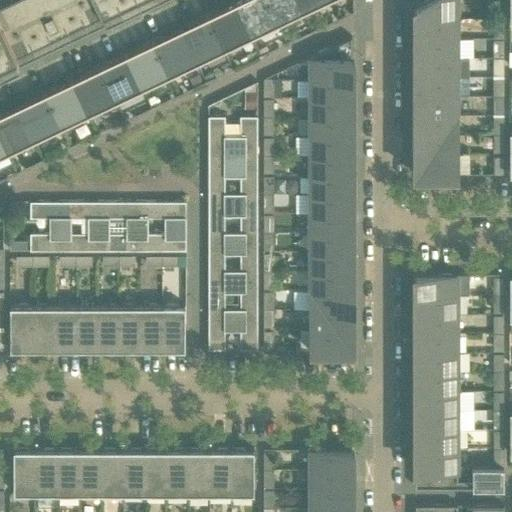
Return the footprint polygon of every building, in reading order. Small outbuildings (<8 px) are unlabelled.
[(18,0),(0,0),(0,5),(14,35),(31,27),(18,0)] [(39,0),(18,0),(31,27),(49,18),(39,0)] [(61,0),(39,0),(49,18),(51,22),(59,18),(57,14),(66,10),(61,0)] [(82,0),(61,0),(66,10),(83,2),(82,0)] [(265,0),(236,0),(233,2),(248,34),(275,21),(265,0)] [(298,0),(265,0),(275,21),(303,8),(298,0)] [(298,0),(303,8),(320,0),(298,0)] [(413,16),(413,19),(457,19),(456,0),(426,0),(415,6),(415,16),(413,16)] [(233,2),(206,15),(221,47),(248,34),(233,2)] [(493,3),(493,18),(503,18),(503,3),(493,3)] [(0,5),(0,41),(14,35),(0,5)] [(206,15),(179,28),(194,60),(221,47),(206,15)] [(503,18),(493,18),(493,33),(503,33),(503,18)] [(413,35),(413,38),(457,38),(457,19),(413,19),(415,19),(415,35),(413,35)] [(179,28),(152,41),(167,73),(194,60),(179,28)] [(309,56),(309,77),(353,77),(353,57),(351,57),(351,36),(309,56)] [(413,54),(413,57),(457,57),(457,38),(413,38),(413,39),(415,39),(415,54),(413,54)] [(152,41),(125,53),(140,86),(167,73),(152,41)] [(493,43),(493,57),(503,57),(503,43),(493,43)] [(267,44),(258,48),(261,54),(270,50),(267,44)] [(259,55),(256,50),(250,52),(253,58),(259,55)] [(125,53),(97,66),(113,99),(140,86),(125,53)] [(413,76),(457,76),(471,76),(471,57),(457,57),(413,57),(413,58),(415,58),(415,74),(413,74),(413,76)] [(503,57),(493,57),(493,71),(503,71),(503,57)] [(97,66),(70,79),(86,112),(113,99),(97,66)] [(202,82),(198,74),(189,78),(193,86),(202,82)] [(413,93),(413,95),(457,95),(457,76),(413,76),(413,77),(415,77),(415,93),(413,93)] [(309,77),(309,97),(353,97),(353,77),(309,77)] [(263,92),(273,92),(273,78),(263,78),(263,92)] [(70,79),(43,92),(59,125),(86,112),(70,79)] [(493,81),(493,95),(503,95),(503,81),(493,81)] [(246,88),(246,105),(258,105),(257,88),(246,88)] [(43,92),(16,105),(32,138),(59,125),(43,92)] [(148,97),(152,106),(160,102),(156,93),(148,97)] [(413,112),(413,115),(457,115),(457,95),(413,95),(413,96),(415,96),(415,112),(413,112)] [(503,95),(493,95),(493,110),(503,110),(503,95)] [(309,97),(309,116),(353,116),(353,97),(309,97)] [(263,101),(263,116),(273,116),(273,101),(263,101)] [(16,105),(0,112),(0,140),(5,151),(32,138),(16,105)] [(208,139),(208,154),(257,154),(257,115),(240,115),(240,122),(225,122),(225,115),(208,115),(208,132),(210,132),(210,139),(208,139)] [(413,131),(413,134),(457,134),(457,115),(413,115),(415,115),(415,131),(413,131)] [(273,116),(263,116),(263,130),(273,130),(273,116)] [(309,116),(309,135),(353,135),(353,116),(309,116)] [(493,119),(493,134),(503,134),(503,119),(493,119)] [(413,150),(413,153),(457,153),(457,134),(413,134),(413,135),(415,135),(415,150),(413,150)] [(503,134),(493,134),(493,148),(503,148),(503,134)] [(309,135),(309,154),(353,154),(353,135),(309,135)] [(263,140),(263,154),(273,154),(273,140),(263,140)] [(457,153),(413,153),(413,154),(415,154),(415,173),(457,173),(457,153)] [(208,154),(208,170),(210,170),(210,176),(208,176),(208,193),(257,193),(257,154),(208,154)] [(273,154),(263,154),(263,169),(273,169),(273,154)] [(309,154),(309,173),(353,173),(353,171),(353,154),(309,154)] [(493,159),(493,173),(503,173),(503,159),(493,159)] [(309,173),(309,193),(353,193),(353,190),(353,174),(353,173),(309,173)] [(263,179),(263,193),(273,193),(273,179),(263,179)] [(208,193),(208,209),(210,209),(210,215),(208,215),(208,232),(257,232),(257,193),(208,193)] [(273,193),(263,193),(263,207),(273,207),(273,193)] [(309,193),(309,212),(353,212),(353,194),(353,193),(309,193)] [(69,249),(69,200),(54,200),(54,202),(47,202),(47,200),(30,200),(30,217),(49,217),(49,231),(30,231),(30,240),(30,249),(69,249)] [(108,200),(92,200),(92,202),(86,202),(86,200),(69,200),(69,249),(108,249),(108,200)] [(146,200),(131,200),(131,202),(124,202),(124,200),(108,200),(108,249),(146,249),(146,200)] [(186,200),(169,200),(169,201),(162,201),(162,200),(146,200),(146,249),(186,249),(186,200)] [(309,212),(309,232),(353,232),(353,212),(309,212)] [(263,217),(263,232),(273,232),(273,217),(263,217)] [(208,232),(208,247),(210,247),(210,254),(208,254),(208,270),(257,270),(257,232),(208,232)] [(273,232),(263,232),(263,246),(273,246),(273,232)] [(309,232),(309,251),(353,251),(353,232),(309,232)] [(30,240),(10,240),(9,240),(9,249),(30,249),(30,240)] [(309,251),(309,270),(353,270),(353,251),(309,251)] [(32,265),(32,255),(19,255),(19,265),(32,265)] [(45,255),(32,255),(32,265),(45,265),(45,255)] [(75,265),(75,255),(62,255),(62,265),(75,265)] [(88,255),(75,255),(75,265),(88,265),(88,255)] [(106,265),(118,265),(118,255),(106,255),(106,265)] [(118,255),(118,265),(131,265),(131,255),(118,255)] [(162,265),(162,255),(149,255),(149,265),(162,265)] [(174,255),(162,255),(162,265),(174,265),(174,255)] [(263,256),(263,270),(273,270),(273,256),(263,256)] [(208,270),(208,285),(210,285),(210,292),(208,292),(208,308),(257,308),(257,270),(208,270)] [(273,270),(263,270),(263,284),(273,284),(273,270)] [(309,270),(309,289),(353,289),(353,270),(309,270)] [(413,291),(413,294),(457,294),(457,273),(415,273),(415,291),(413,291)] [(493,279),(493,294),(503,294),(503,279),(493,279)] [(309,289),(309,308),(353,308),(353,289),(309,289)] [(263,294),(263,308),(273,308),(273,294),(263,294)] [(413,310),(413,313),(457,313),(457,294),(413,294),(413,295),(415,295),(415,310),(413,310)] [(503,294),(493,294),(493,308),(503,308),(503,294)] [(32,348),(32,304),(9,304),(9,348),(32,348)] [(54,304),(32,304),(32,348),(54,348),(54,304)] [(75,304),(54,304),(54,348),(75,348),(75,304)] [(97,304),(75,304),(75,348),(97,348),(97,304)] [(118,304),(97,304),(97,348),(118,348),(118,304)] [(140,304),(118,304),(118,348),(140,348),(140,304)] [(162,304),(140,304),(140,348),(162,348),(162,304)] [(186,304),(162,304),(162,348),(184,348),(184,319),(186,319),(186,304)] [(257,308),(208,308),(208,324),(210,324),(210,331),(208,331),(208,348),(225,348),(225,329),(240,329),(240,348),(257,348),(257,308)] [(273,308),(263,308),(263,323),(273,323),(273,308)] [(309,308),(310,328),(353,328),(353,308),(309,308)] [(413,330),(413,332),(457,332),(457,313),(413,313),(413,314),(415,314),(415,330),(413,330)] [(493,318),(493,332),(503,332),(503,318),(493,318)] [(353,328),(310,328),(310,348),(352,348),(353,348),(353,328)] [(413,349),(413,351),(457,351),(457,332),(413,332),(413,333),(415,333),(415,349),(413,349)] [(503,332),(493,332),(493,347),(503,347),(503,332)] [(263,348),(273,348),(273,333),(263,333),(263,348)] [(413,368),(413,371),(457,371),(457,351),(413,351),(413,352),(415,352),(415,368),(413,368)] [(493,356),(493,371),(503,371),(503,356),(493,356)] [(413,387),(413,390),(457,390),(457,371),(413,371),(415,371),(415,387),(413,387)] [(503,371),(493,371),(493,385),(503,385),(503,371)] [(413,406),(413,409),(457,409),(457,390),(413,390),(413,391),(415,391),(415,406),(413,406)] [(493,395),(493,409),(503,409),(503,395),(493,395)] [(413,426),(413,428),(457,428),(457,409),(413,409),(413,410),(415,410),(415,426),(413,426)] [(503,409),(493,409),(493,423),(503,423),(503,409)] [(413,445),(413,447),(457,447),(457,428),(413,428),(413,429),(415,429),(415,445),(413,445)] [(493,433),(493,447),(503,447),(503,433),(493,433)] [(413,464),(413,467),(457,467),(457,447),(413,447),(413,448),(415,448),(415,464),(413,464)] [(503,447),(493,447),(493,462),(503,462),(503,447)] [(13,492),(35,492),(35,448),(13,448),(13,492)] [(35,492),(57,492),(57,448),(35,448),(35,492)] [(57,492),(79,492),(79,448),(57,448),(57,492)] [(79,492),(100,492),(100,448),(79,448),(79,492)] [(100,492),(122,492),(122,448),(100,448),(100,492)] [(122,492),(144,492),(144,448),(122,448),(122,492)] [(144,492),(166,492),(166,448),(144,448),(144,492)] [(166,492),(187,492),(187,448),(166,448),(166,492)] [(187,492),(209,492),(209,448),(187,448),(187,492)] [(209,492),(230,492),(230,448),(209,448),(209,492)] [(230,448),(230,492),(253,492),(253,448),(230,448)] [(310,448),(310,469),(353,469),(353,466),(353,448),(351,448),(352,448),(310,448)] [(263,455),(263,468),(273,468),(273,455),(263,455)] [(457,467),(413,467),(415,467),(415,487),(503,487),(503,466),(471,465),(471,481),(457,481),(457,467)] [(273,468),(263,468),(263,482),(273,482),(273,468)] [(310,469),(310,488),(353,488),(353,485),(353,469),(310,469)] [(310,488),(310,507),(353,507),(353,488),(310,488)] [(263,507),(273,507),(273,493),(263,493),(263,507)]
